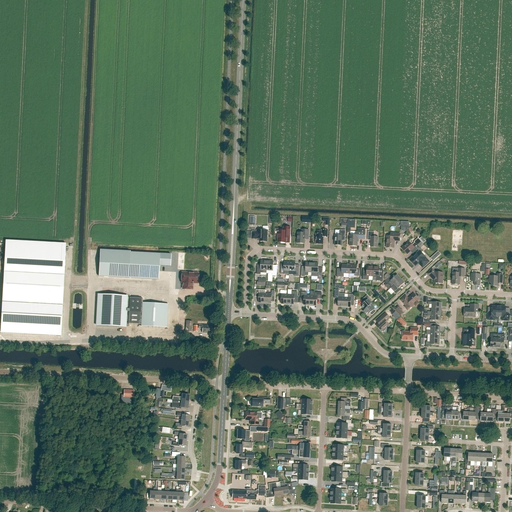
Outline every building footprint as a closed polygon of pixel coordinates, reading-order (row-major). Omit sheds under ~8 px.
[(355,228),(355,224),(355,219),(348,219),(347,228),(355,228)] [(286,243),(286,238),(290,238),(290,235),(290,227),(284,227),(283,231),(278,231),(278,242),(286,243)] [(365,239),(365,233),(365,229),(358,229),(357,232),(357,236),(357,239),(365,239)] [(267,242),(268,231),(260,230),(260,232),(252,232),(252,239),(259,239),(259,241),(267,242)] [(305,239),(308,239),(309,230),(302,230),(302,233),(298,233),(297,243),(305,244),(305,239)] [(327,237),(328,230),(322,230),(322,234),(316,234),(316,244),(323,244),(323,237),(327,237)] [(345,239),(345,233),(345,230),(340,230),(340,233),(340,235),(335,235),(335,245),(342,245),(342,239),(345,239)] [(378,247),(378,237),(374,237),(374,232),(368,231),(368,240),(371,240),(371,247),(378,247)] [(400,241),(400,234),(391,233),(391,236),(387,236),(386,248),(394,248),(395,241),(400,241)] [(420,248),(423,244),(418,238),(414,242),(415,243),(412,245),(409,242),(402,249),(407,254),(415,247),(418,249),(420,248)] [(5,241),(4,271),(64,275),(66,244),(5,241)] [(100,251),(99,276),(159,280),(159,266),(170,266),(171,254),(100,251)] [(419,263),(423,268),(429,262),(425,257),(421,252),(420,251),(419,251),(410,260),(415,266),(419,263)] [(267,273),(267,261),(261,261),(261,267),(257,267),(257,274),(261,274),(261,273),(267,273)] [(267,261),(267,273),(273,273),(273,276),(277,276),(277,268),(273,268),(274,261),(267,261)] [(289,274),(290,262),(284,262),(284,268),(281,268),(281,274),(284,274),(289,274)] [(295,269),(295,262),(290,262),(289,274),(295,275),(294,276),(299,276),(299,269),(295,269)] [(312,272),(312,263),(306,263),(306,270),(302,270),(302,276),(305,277),(305,276),(308,276),(308,272),(312,272)] [(318,268),(318,264),(312,263),(312,272),(312,276),(318,276),(318,279),(322,279),(322,268),(318,268)] [(349,274),(350,265),(342,265),(342,269),(338,269),(337,277),(344,278),(344,273),(349,274)] [(350,265),(349,274),(354,274),(354,276),(359,276),(360,270),(357,270),(357,266),(350,265)] [(373,277),(373,267),(372,267),(372,266),(369,266),(367,266),(367,269),(363,269),(362,280),(369,280),(369,277),(373,277)] [(373,267),(373,277),(376,277),(376,281),(383,281),(383,270),(379,270),(380,267),(378,267),(378,266),(375,266),(375,267),(373,267)] [(453,273),(452,284),(460,285),(460,277),(465,277),(465,269),(458,269),(453,268),(453,273)] [(442,284),(443,273),(435,272),(432,270),(428,274),(431,277),(431,276),(435,280),(434,283),(442,284)] [(198,283),(198,273),(182,272),(181,282),(183,282),(182,289),(192,290),(193,283),(198,283)] [(480,285),(480,274),(471,274),(471,281),(474,282),(474,285),(480,285)] [(502,284),(503,275),(497,274),(497,276),(490,276),(489,283),(491,283),(491,286),(499,286),(499,283),(502,284)] [(389,290),(392,287),(401,279),(397,275),(392,280),(390,277),(384,282),(386,284),(385,285),(389,290)] [(399,288),(405,283),(401,279),(392,287),(395,291),(394,292),(396,294),(401,290),(399,288)] [(345,297),(345,294),(339,294),(339,289),(335,289),(335,298),(338,299),(338,306),(344,307),(345,297)] [(265,303),(265,293),(259,293),(259,290),(256,290),(256,296),(259,296),(259,303),(265,303)] [(265,293),(265,303),(271,303),(272,297),(275,297),(275,291),(272,291),(272,294),(265,293)] [(311,296),(310,296),(310,305),(316,305),(317,299),(322,299),(322,293),(315,292),(315,291),(311,291),(311,296)] [(288,295),(287,304),(294,304),(294,298),(297,298),(298,292),(292,292),(291,295),(288,295)] [(310,305),(310,296),(307,295),(307,292),(301,292),(301,298),(304,298),(304,305),(310,305)] [(345,297),(344,307),(351,307),(351,301),(354,301),(354,295),(348,294),(348,298),(345,297)] [(419,299),(414,294),(408,299),(406,296),(401,300),(406,306),(408,304),(411,307),(413,304),(415,306),(416,306),(419,304),(419,303),(417,301),(419,299)] [(168,304),(142,303),(142,298),(127,297),(128,297),(98,295),(96,325),(126,327),(126,324),(141,324),(141,326),(167,328),(168,304)] [(363,311),(372,303),(369,299),(369,298),(367,296),(362,301),(364,303),(362,304),(364,305),(362,307),(365,310),(363,311)] [(2,301),(0,331),(61,335),(63,305),(62,305),(2,301)] [(372,303),(363,311),(366,315),(368,313),(369,314),(370,313),(372,316),(376,312),(374,309),(375,309),(371,304),(373,303),(372,303)] [(478,312),(479,305),(471,304),(471,309),(465,309),(464,316),(475,317),(476,312),(478,312)] [(499,316),(499,306),(496,306),(492,306),(492,313),(488,313),(488,320),(495,320),(495,316),(499,316)] [(499,306),(499,316),(502,317),(502,321),(509,321),(510,314),(506,314),(506,307),(502,307),(502,306),(499,306)] [(381,331),(389,324),(385,320),(389,316),(386,313),(380,318),(382,321),(376,326),(381,331)] [(202,325),(199,325),(199,329),(202,329),(202,333),(211,333),(212,325),(202,325)] [(418,336),(418,328),(411,328),(411,332),(403,331),(402,340),(413,341),(413,335),(418,336)] [(464,339),(463,346),(471,347),(471,346),(476,346),(476,339),(474,339),(475,330),(469,330),(468,334),(463,334),(463,339),(464,339)] [(134,398),(134,391),(124,390),(124,395),(121,395),(121,404),(131,405),(131,398),(134,398)] [(270,403),(270,398),(257,398),(257,399),(252,399),(252,407),(263,407),(263,401),(266,402),(266,403),(270,403)] [(338,409),(345,409),(345,404),(347,404),(347,406),(350,406),(351,400),(347,400),(347,398),(341,398),(341,402),(339,402),(338,409)] [(308,407),(312,407),(312,400),(301,399),(301,404),(296,404),(296,407),(302,407),(308,407)] [(188,402),(173,400),(172,400),(171,408),(181,409),(181,407),(188,408),(188,402)] [(311,415),(312,407),(308,407),(302,407),(296,407),(296,409),(301,409),(301,414),(311,415)] [(446,420),(452,420),(453,411),(453,407),(450,407),(447,407),(447,411),(446,411),(442,411),(442,418),(446,418),(446,420)] [(463,420),(463,421),(469,421),(470,412),(470,408),(467,408),(467,412),(464,412),(461,412),(461,419),(463,420)] [(350,409),(345,409),(338,409),(338,416),(343,416),(343,420),(350,420),(350,409)] [(487,413),(487,422),(493,422),(493,413),(495,413),(495,409),(491,409),(490,411),(491,411),(491,413),(487,413)] [(258,425),(259,418),(261,418),(261,413),(257,413),(246,412),(245,420),(250,420),(252,420),(252,425),(258,425)] [(430,412),(422,412),(422,418),(424,418),(423,423),(429,423),(430,416),(433,416),(433,413),(430,412)] [(182,420),(189,421),(190,416),(183,415),(183,414),(177,413),(177,416),(182,417),(182,420)] [(421,434),(429,435),(429,429),(433,429),(433,426),(427,426),(427,429),(421,428),(421,434)] [(238,435),(237,434),(237,439),(245,439),(245,436),(249,436),(250,431),(245,431),(245,430),(238,430),(238,435)] [(347,436),(348,431),(337,431),(337,438),(352,439),(352,436),(347,436)] [(179,439),(186,440),(187,435),(181,434),(181,433),(177,432),(174,432),(174,435),(179,436),(179,439)] [(353,438),(353,442),(361,443),(362,432),(359,432),(358,438),(353,438)] [(291,450),(299,450),(309,451),(310,444),(300,443),(300,440),(291,440),(291,443),(299,444),(299,446),(292,446),(291,450)] [(252,448),(252,442),(242,442),(242,445),(237,445),(236,454),(242,454),(242,448),(252,448)] [(385,454),(393,454),(394,448),(389,448),(389,445),(382,444),(382,448),(385,448),(385,454)] [(343,458),(344,453),(333,452),(333,459),(333,460),(348,461),(348,458),(343,458)] [(474,462),(475,453),(469,453),(468,456),(466,456),(465,465),(471,465),(471,461),(474,462)] [(245,464),(246,460),(241,460),(241,461),(236,461),(235,470),(241,470),(241,464),(245,464)] [(298,468),(297,472),(308,473),(308,465),(293,465),(293,467),(298,468)] [(332,467),(332,474),(347,475),(347,472),(343,472),(343,467),(332,467)] [(392,477),(384,477),(381,477),(381,480),(384,480),(384,483),(381,483),(381,487),(388,487),(388,483),(392,483),(392,477)] [(280,482),(280,488),(281,495),(288,493),(288,491),(292,490),(291,483),(285,484),(284,481),(280,482)] [(281,495),(280,488),(277,488),(276,483),(268,484),(270,492),(274,491),(274,496),(281,495)] [(485,493),(484,502),(490,503),(491,494),(495,495),(495,492),(495,489),(491,488),(491,490),(488,490),(488,494),(485,493)] [(478,502),(479,493),(479,489),(477,489),(476,493),(473,493),(473,490),(470,490),(469,499),(472,499),(472,502),(478,502)] [(256,499),(256,495),(258,495),(258,490),(256,490),(256,491),(246,491),(233,491),(232,498),(256,499)] [(448,503),(448,495),(445,494),(445,490),(439,490),(439,500),(442,500),(442,503),(448,503)] [(341,501),(341,497),(331,496),(330,503),(346,504),(346,501),(341,501)]
